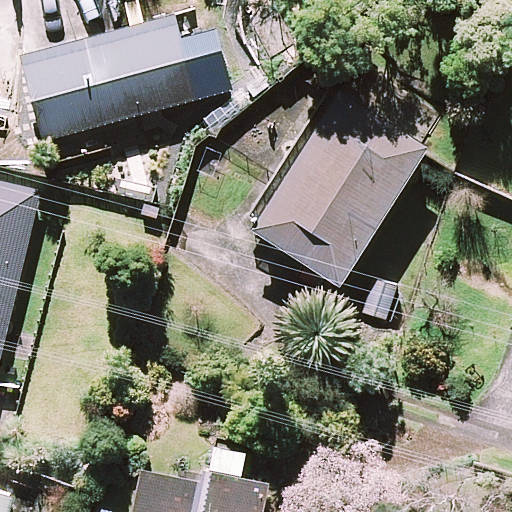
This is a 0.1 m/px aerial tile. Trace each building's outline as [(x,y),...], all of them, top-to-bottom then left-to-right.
[(198,100),(176,18),(26,59),(48,141),(198,100)] [(427,152),(337,94),(251,229),(342,287),(427,152)] [(0,365),(40,196),(0,187),(0,365)] [(246,454),(213,448),(208,469),(199,468),(196,483),(142,472),(134,511),(263,511),(268,485),(241,480),(246,454)] [(0,511),(10,511),(14,501),(0,495),(0,511)]
